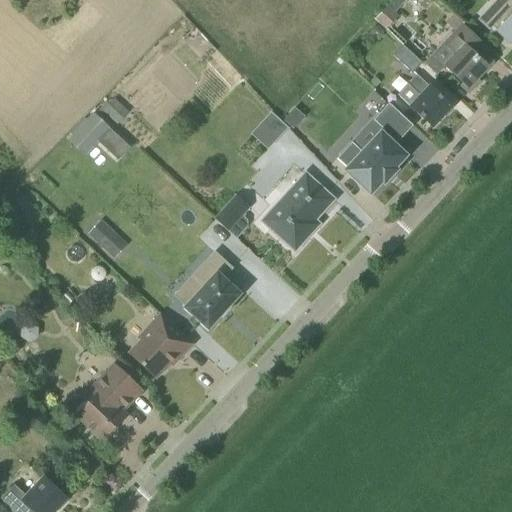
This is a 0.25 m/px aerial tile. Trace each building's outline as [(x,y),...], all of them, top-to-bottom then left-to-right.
[(407,0),(393,0),(387,6),(394,14),(408,1),(407,0)] [(511,0),(495,0),(477,20),(489,31),(492,29),(510,45),(511,43),(511,0)] [(385,30),(397,17),(394,14),(387,6),(374,19),(385,30)] [(453,31),(441,44),(454,56),(444,67),(463,84),(460,87),(469,94),(480,82),(477,80),(488,68),(484,64),(476,57),(486,47),(463,25),(461,22),(452,14),(444,22),(453,31)] [(192,43),(184,50),(195,62),(203,55),(192,43)] [(411,73),(421,63),(402,46),(393,56),(411,73)] [(451,107),(430,86),(429,86),(417,74),(397,95),(432,128),(451,107)] [(372,80),(367,85),(373,91),(378,86),(372,80)] [(114,100),(103,112),(117,125),(129,113),(114,100)] [(413,126),(389,104),(374,120),(384,130),(363,153),(353,143),(338,159),(348,169),(347,170),(372,193),(383,181),(385,183),(397,170),(395,168),(406,156),(395,146),(413,126)] [(295,108),(283,120),(292,130),(304,118),(295,108)] [(86,157),(110,130),(94,116),(70,142),(86,157)] [(84,118),(70,134),(72,137),(87,120),(84,118)] [(334,200),(305,174),(273,209),(282,217),(271,230),(295,252),(308,237),(303,233),(334,200)] [(9,206),(23,225),(37,215),(23,196),(9,206)] [(249,208),(236,196),(214,220),(227,232),(249,208)] [(189,197),(173,215),(196,236),(212,218),(189,197)] [(113,259),(126,245),(102,221),(88,235),(113,259)] [(203,288),(184,309),(208,330),(220,317),(221,318),(229,309),(228,308),(240,295),(223,279),(232,269),(214,253),(191,278),(203,288)] [(169,361),(173,356),(178,360),(192,344),(159,313),(135,337),(138,340),(127,352),(155,378),(170,362),(169,361)] [(87,403),(75,415),(85,424),(102,441),(126,415),(123,412),(142,391),(114,364),(82,398),(87,403)] [(33,511),(54,511),(66,499),(43,478),(26,496),(14,485),(0,499),(14,511),(33,511)]
